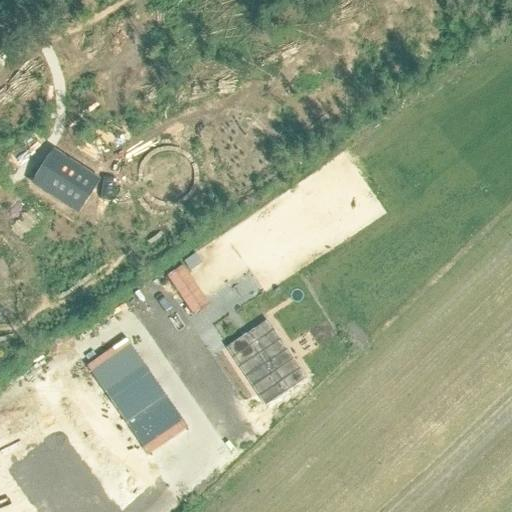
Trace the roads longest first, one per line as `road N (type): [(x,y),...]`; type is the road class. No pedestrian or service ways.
road 1 (unknown): [(0,399),(112,321),(136,316),(166,339),(193,390)]
road 2 (unknown): [(139,511),(191,455),(193,390)]
